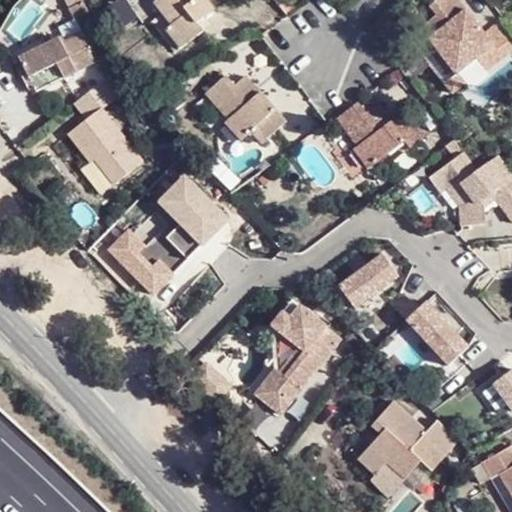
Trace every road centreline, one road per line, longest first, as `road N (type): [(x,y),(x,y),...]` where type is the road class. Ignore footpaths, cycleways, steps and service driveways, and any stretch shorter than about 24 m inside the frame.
road 1 (residential): [(107,420),(253,272),(298,272),(361,222),(397,225),(489,332),(511,339)]
road 2 (tertiary): [(107,420),(0,313)]
road 3 (tertiary): [(188,511),(107,420)]
